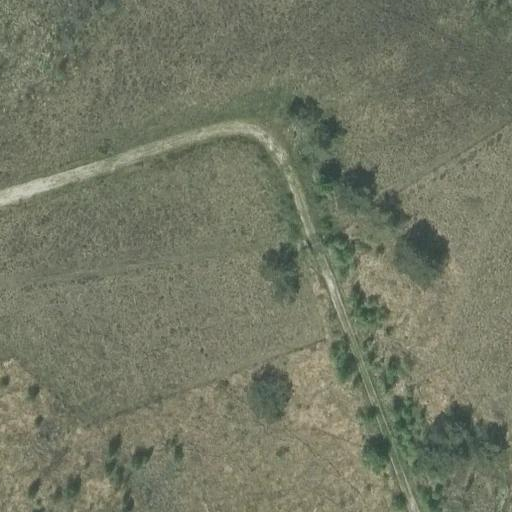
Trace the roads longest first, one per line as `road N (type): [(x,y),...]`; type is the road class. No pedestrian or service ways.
road 1 (track): [(0,192),(218,129),(261,132),(278,153),(410,511)]
road 2 (track): [(511,115),(314,246)]
